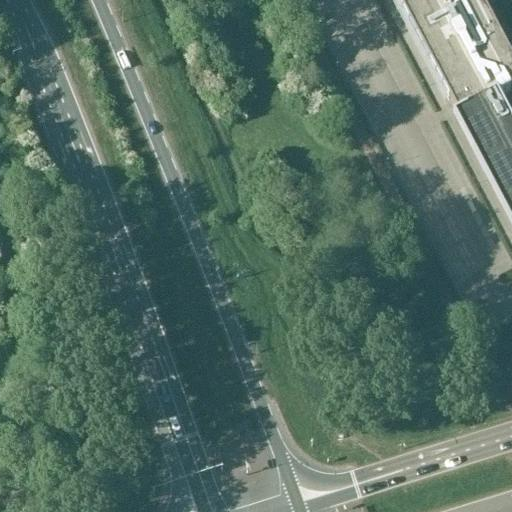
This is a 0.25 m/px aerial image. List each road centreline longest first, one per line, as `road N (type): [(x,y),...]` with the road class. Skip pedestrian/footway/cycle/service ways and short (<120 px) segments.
road 1 (primary): [(7,0),(204,511)]
road 2 (primary): [(296,505),(164,159),(93,0)]
road 3 (secondary): [(511,438),(296,505)]
